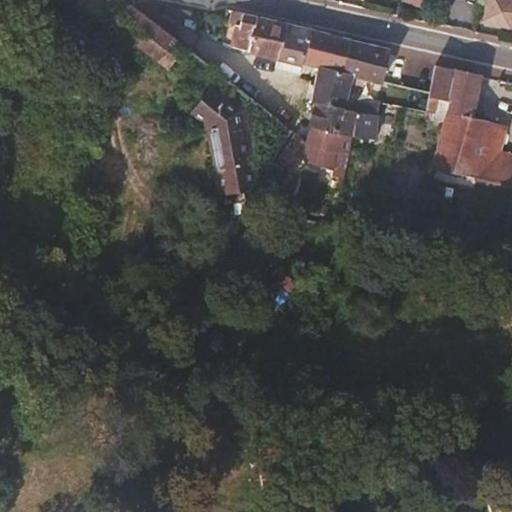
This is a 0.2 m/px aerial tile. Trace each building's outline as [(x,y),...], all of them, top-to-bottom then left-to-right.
[(188,47),(161,27),(124,0),(82,0),(77,7),(112,33),(115,28),(171,69),(187,48),(188,47)] [(403,0),(403,2),(429,12),(433,0),(403,0)] [(281,61),(290,24),(245,13),(242,26),(238,25),(233,46),(259,55),(281,61)] [(306,65),(312,38),(295,34),(297,26),(290,24),(281,61),(305,67),(306,65)] [(345,74),(353,39),(315,30),(312,38),(306,65),(320,68),(345,74)] [(385,84),(392,55),(393,49),(353,39),(345,74),(356,77),(374,81),(385,84)] [(431,94),(437,66),(407,59),(402,88),(431,94)] [(450,101),(457,71),(437,66),(431,94),(430,97),(450,101)] [(350,103),(356,77),(345,74),(320,68),(314,102),(317,103),(349,110),(350,103)] [(475,117),(482,76),(457,71),(450,101),(434,169),(478,178),(485,148),(492,121),(475,117)] [(250,118),(212,89),(190,117),(209,132),(221,197),(263,188),(250,118)] [(378,138),(382,114),(382,103),(350,103),(349,110),(317,103),(313,127),(355,137),(378,138)] [(502,152),(508,124),(492,121),(485,148),(502,152)] [(351,154),(355,137),(313,127),(308,143),(297,135),(281,161),(290,166),(295,168),(302,157),(335,171),(340,152),(351,154)] [(511,184),(511,153),(502,152),(485,148),(478,178),(511,184)] [(298,197),(303,179),(288,174),(280,204),(310,211),(313,202),(298,197)] [(468,220),(474,193),(432,183),(429,196),(453,202),(450,216),(468,220)] [(378,227),(381,199),(358,194),(351,221),(378,227)] [(461,246),(465,229),(422,219),(418,236),(461,246)]
